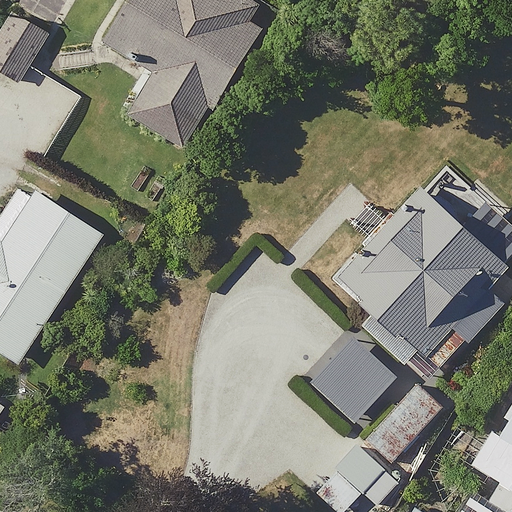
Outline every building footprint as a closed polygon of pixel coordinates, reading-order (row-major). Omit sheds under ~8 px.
[(72,0),(11,0),(11,1),(55,28),(72,0)] [(279,23),(244,0),(144,0),(113,48),(152,74),(126,112),(191,155),(279,23)] [(453,336),(490,295),(504,308),(511,299),(511,276),(509,274),(511,270),(511,224),(448,167),(393,229),(369,208),(307,277),(356,322),(367,310),(442,378),(467,349),(453,336)] [(107,242),(25,189),(0,227),(0,352),(24,368),(107,242)] [(402,385),(356,342),(313,388),(360,431),(402,385)] [(460,421),(420,385),(373,437),(412,473),(460,421)] [(511,511),(511,422),(496,449),(511,457),(511,477),(505,489),(511,492),(511,511)] [(379,511),(352,491),(336,511),(379,511)]
